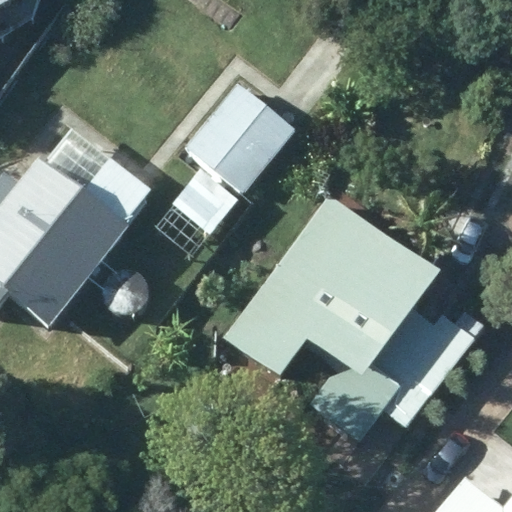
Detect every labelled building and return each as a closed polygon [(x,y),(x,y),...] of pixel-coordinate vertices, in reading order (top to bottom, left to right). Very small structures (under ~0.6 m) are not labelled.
[(0,0),(0,14),(24,0),(0,0)] [(243,83),(191,147),(250,194),(301,132),(243,83)] [(60,328),(140,228),(49,158),(26,187),(10,175),(0,186),(0,218),(2,220),(0,222),(0,309),(14,292),(60,328)] [(452,273),(337,193),(236,339),(291,377),(317,339),(349,361),(318,406),(368,441),(389,412),(415,429),(473,344),(426,311),(452,273)] [(511,511),(511,441),(501,432),(442,511),(511,511)]
